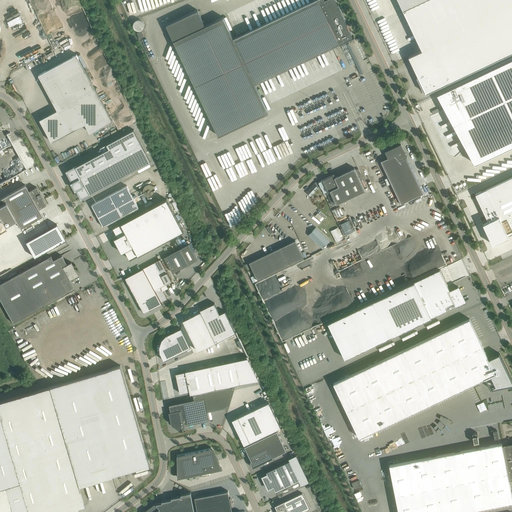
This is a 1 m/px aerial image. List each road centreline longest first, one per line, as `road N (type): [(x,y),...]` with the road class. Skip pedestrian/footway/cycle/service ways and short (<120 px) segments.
road 1 (unclassified): [(137,337),(166,319),(307,167),(408,119)]
road 2 (unclassified): [(0,94),(18,111),(137,337)]
road 3 (unclassified): [(408,119),(511,339)]
road 4 (unknown): [(18,111),(41,73),(72,53),(88,56),(111,100)]
road 5 (unclassified): [(161,447),(205,436),(224,443),(257,511)]
road 6 (unclassified): [(352,0),(408,119)]
